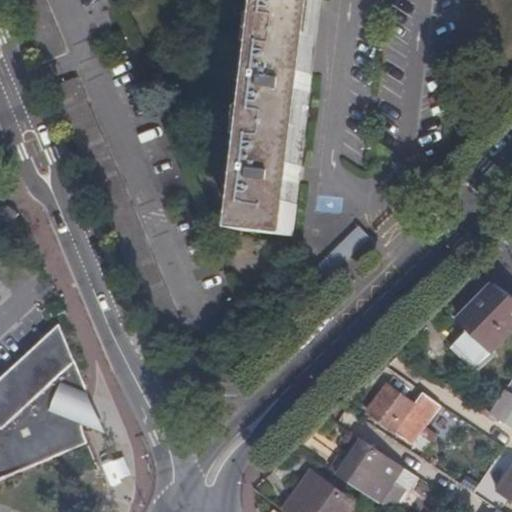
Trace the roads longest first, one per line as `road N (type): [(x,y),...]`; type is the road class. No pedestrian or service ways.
road 1 (residential): [(135,385),(0,61)]
road 2 (tertiary): [(293,390),(471,207)]
road 3 (tertiary): [(293,390),(135,385)]
road 4 (tertiary): [(216,511),(210,488),(231,454),(293,390)]
road 5 (residential): [(181,511),(163,438),(135,385)]
